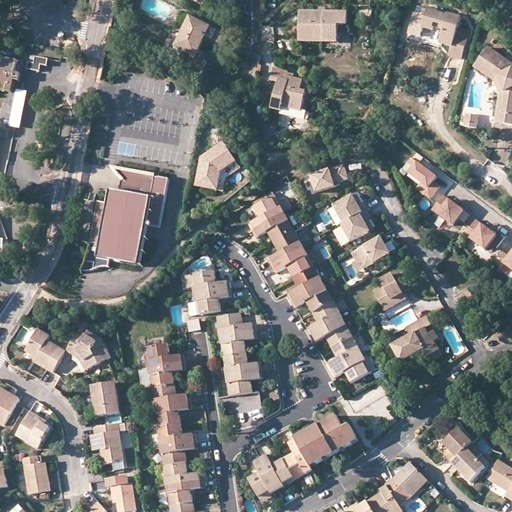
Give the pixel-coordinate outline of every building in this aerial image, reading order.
[(372,8),(361,7),(360,16),(371,17),(372,8)] [(439,11),(429,9),(424,29),(434,32),(435,27),(445,30),(442,44),(453,47),(450,57),(461,60),(470,31),(458,28),(461,18),(449,14),(449,16),(438,13),(439,11)] [(299,12),(299,34),(307,34),(307,42),(323,43),(324,35),(337,35),(338,25),(347,26),(347,13),(326,13),(319,12),(299,12)] [(217,32),(190,18),(170,61),(201,76),(208,64),(196,58),(205,38),(212,42),(217,32)] [(299,42),(307,42),(307,34),(299,34),(299,42)] [(337,43),(337,35),(324,35),(323,43),(337,43)] [(511,63),(489,47),(478,62),(499,77),(507,92),(502,124),(511,125),(511,63)] [(24,63),(0,57),(0,86),(3,87),(2,90),(13,92),(15,81),(20,82),(24,63)] [(36,63),(31,62),(30,69),(39,70),(40,64),(46,65),(47,59),(37,58),(36,63)] [(496,123),(502,124),(507,92),(499,77),(478,62),(475,67),(496,81),(501,93),(496,123)] [(303,80),(293,78),(287,77),(288,72),(288,71),(273,67),(271,78),(278,80),(272,107),(282,109),(283,105),(302,110),(307,91),(301,90),(303,80)] [(20,129),(29,91),(19,89),(11,128),(20,129)] [(307,111),(283,105),(282,109),(282,113),(306,118),(307,111)] [(477,130),(478,122),(465,120),(464,128),(477,130)] [(237,162),(224,143),(202,158),(196,189),(219,193),(224,172),(237,162)] [(430,202),(439,189),(433,185),(437,180),(412,161),(407,167),(413,171),(408,176),(421,186),(417,192),(430,202)] [(344,167),(311,177),(317,194),(340,186),(339,183),(349,180),(344,167)] [(145,225),(159,228),(168,179),(113,169),(121,178),(119,192),(109,190),(106,204),(97,202),(89,243),(82,271),(92,270),(108,267),(109,261),(138,266),(145,225)] [(357,195),(354,197),(360,207),(363,205),(357,195)] [(453,203),(444,196),(433,211),(454,227),(465,212),(457,206),(453,203)] [(277,197),(255,208),(261,219),(250,225),(254,232),(286,214),(277,197)] [(354,197),(335,207),(344,224),(368,211),(370,210),(366,203),(363,205),(360,207),(354,197)] [(371,218),(368,211),(344,224),(342,225),(352,243),(370,232),(365,221),(368,220),(371,218)] [(296,232),(286,214),(254,232),(258,238),(268,234),(274,244),(296,232)] [(374,230),(368,220),(365,221),(370,232),(374,230)] [(486,229),(477,222),(465,236),(486,252),(497,237),(490,232),(486,229)] [(306,249),(296,232),(274,244),(281,254),(270,260),(273,267),(306,249)] [(381,238),(356,252),(365,270),(391,256),(381,238)] [(324,260),(331,256),(325,246),(318,250),(324,260)] [(315,267),(306,249),(273,267),(277,274),(288,269),(294,278),(315,267)] [(494,266),(501,271),(504,267),(511,272),(511,254),(509,259),(503,255),(494,266)] [(325,284),(315,267),(294,278),(300,289),(289,295),(293,302),(325,284)] [(216,272),(192,276),(194,288),(195,295),(233,289),(231,282),(218,284),(216,272)] [(392,301),(404,294),(413,290),(403,274),(396,278),(394,275),(381,281),(384,287),(375,292),(386,312),(395,306),(392,301)] [(188,289),(194,288),(192,276),(186,277),(188,289)] [(335,302),(325,284),(293,302),(296,309),(308,304),(313,314),(335,302)] [(234,297),(233,289),(195,295),(197,303),(199,316),(222,312),(221,299),(234,297)] [(478,290),(467,295),(476,312),(486,306),(478,290)] [(407,300),(404,294),(392,301),(395,306),(407,300)] [(344,320),(335,302),(313,314),(319,324),(308,330),(312,337),(344,320)] [(192,317),(199,316),(197,303),(191,304),(192,317)] [(241,314),(218,317),(221,337),(258,332),(257,324),(243,326),(241,314)] [(428,317),(406,329),(411,337),(393,346),(402,363),(425,351),(429,358),(442,350),(438,343),(441,341),(436,331),(430,335),(427,329),(432,326),(428,317)] [(354,337),(344,320),(312,337),(316,344),(327,338),(333,349),(354,337)] [(200,321),(189,323),(191,332),(202,330),(201,329),(200,321)] [(51,335),(40,329),(27,351),(37,357),(35,361),(54,373),(67,351),(48,339),(51,335)] [(83,357),(90,370),(112,358),(104,340),(89,332),(85,338),(78,333),(68,350),(74,355),(77,352),(83,357)] [(258,332),(221,337),(224,356),(248,353),(246,341),(259,339),(258,332)] [(364,355),(354,337),(333,349),(339,359),(328,365),(332,372),(364,355)] [(170,345),(147,349),(150,369),(186,363),(185,355),(172,357),(170,345)] [(445,356),(442,350),(429,358),(432,363),(445,356)] [(86,371),(90,370),(83,357),(77,352),(74,355),(74,356),(81,362),(86,371)] [(250,365),(248,353),(224,356),(227,377),(264,371),(263,363),(250,365)] [(67,368),(73,357),(67,354),(61,365),(67,368)] [(373,372),(364,355),(332,372),(335,379),(347,373),(352,383),(373,372)] [(188,370),(186,363),(150,369),(153,389),(177,385),(175,372),(188,370)] [(265,379),(264,371),(227,377),(230,397),(254,393),(252,381),(265,379)] [(94,396),(96,417),(121,413),(117,382),(92,386),(94,396)] [(371,402),(368,396),(380,391),(382,395),(386,393),(382,384),(348,399),(352,410),(371,402)] [(178,397),(177,385),(153,389),(156,408),(192,403),(191,396),(178,397)] [(0,386),(0,390),(11,398),(14,395),(0,386)] [(11,398),(0,390),(0,423),(4,426),(20,398),(14,395),(11,398)] [(89,418),(96,417),(94,396),(87,397),(89,418)] [(193,410),(192,403),(156,408),(159,427),(182,424),(181,412),(193,410)] [(460,409),(461,408),(458,405),(452,410),(455,414),(460,409)] [(35,418),(37,414),(31,411),(16,435),(39,449),(51,428),(46,425),(46,424),(35,418)] [(48,421),(37,414),(35,418),(46,424),(48,421)] [(319,425),(336,454),(352,445),(351,442),(357,438),(349,422),(342,426),(336,416),(319,425)] [(125,462),(119,424),(95,427),(96,435),(91,435),(93,451),(101,450),(104,465),(125,462)] [(184,437),(182,424),(159,427),(162,447),(199,442),(198,435),(184,437)] [(296,438),(311,467),(336,454),(319,425),(296,438)] [(448,458),(453,464),(472,445),(474,444),(460,430),(445,444),(453,453),(448,458)] [(294,454),(284,460),(296,481),(313,471),(311,467),(296,438),(288,442),(294,454)] [(199,442),(162,447),(165,467),(188,464),(186,452),(200,450),(199,442)] [(472,445),(453,464),(470,483),(486,468),(479,459),(483,456),(472,445)] [(267,454),(261,458),(279,490),(296,481),(284,460),(274,466),(267,454)] [(45,477),(43,464),(40,464),(38,457),(23,459),(29,495),(52,491),(49,476),(45,477)] [(260,474),(250,479),(261,500),(272,494),(279,490),(261,458),(254,462),(260,474)] [(511,468),(500,461),(484,486),(504,498),(506,497),(511,500),(511,468)] [(0,462),(0,489),(8,488),(4,462),(0,462)] [(126,469),(125,462),(114,463),(116,471),(126,469)] [(406,498),(427,479),(411,463),(394,480),(393,479),(386,485),(387,486),(401,507),(409,501),(406,498)] [(190,476),(188,464),(165,467),(168,487),(204,481),(203,474),(190,476)] [(168,487),(165,467),(161,468),(162,474),(159,474),(161,488),(168,487)] [(117,494),(117,502),(119,511),(124,511),(136,510),(133,483),(123,485),(122,478),(107,480),(108,487),(112,487),(113,494),(117,494)] [(430,481),(427,479),(406,498),(409,501),(430,481)] [(206,489),(204,481),(168,487),(171,507),(194,503),(192,491),(206,489)] [(403,511),(401,507),(387,486),(381,490),(382,493),(384,495),(370,505),(374,511),(403,511)] [(382,493),(368,502),(370,505),(384,495),(382,493)] [(273,497),(272,494),(261,500),(262,503),(273,497)] [(92,505),(88,500),(83,504),(88,509),(92,505)] [(108,511),(99,502),(91,509),(93,511),(92,511),(108,511)] [(360,506),(351,511),(374,511),(370,505),(368,502),(360,506)] [(195,511),(194,503),(171,507),(171,511),(195,511)] [(358,503),(344,511),(351,511),(360,506),(358,503)]
